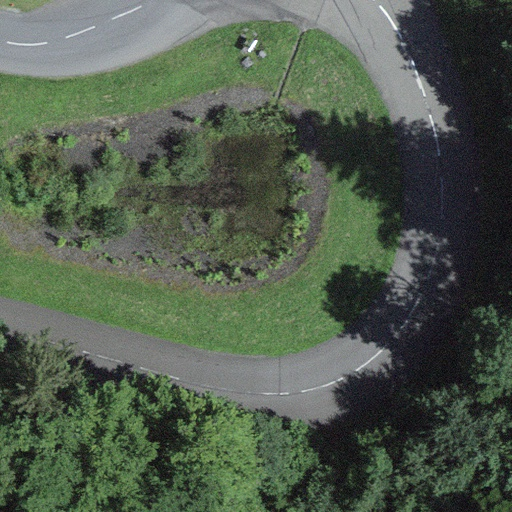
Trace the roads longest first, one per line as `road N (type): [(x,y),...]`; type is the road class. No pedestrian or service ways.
road 1 (unclassified): [(371,0),(430,144),(427,256),(369,358),(318,385),(222,388),(0,327)]
road 2 (unclassified): [(200,0),(121,43),(22,46),(0,39)]
